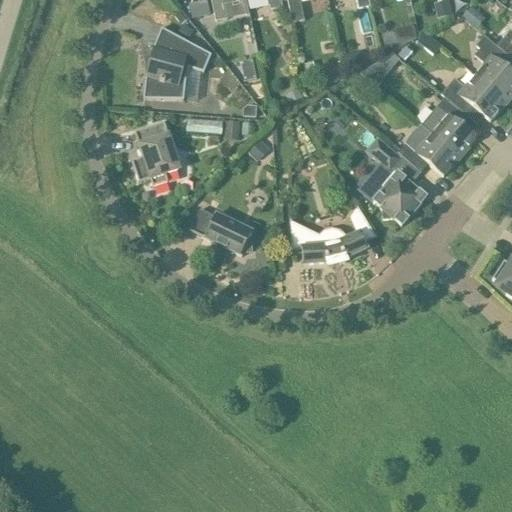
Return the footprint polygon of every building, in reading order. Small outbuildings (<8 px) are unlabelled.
[(206,0),(188,4),(191,18),(208,14),(206,0)] [(210,0),(215,23),(228,20),(224,5),(246,1),(245,0),(210,0)] [(245,0),(246,1),(250,0),(267,0),(270,11),(282,9),(280,0),(245,0)] [(304,22),(299,0),(295,0),(287,2),(292,25),(304,22)] [(355,0),(358,11),(370,8),(368,0),(355,0)] [(447,0),(433,3),(436,18),(451,15),(447,0)] [(467,11),(460,18),(464,21),(475,30),(483,20),(471,8),(467,11)] [(458,16),(450,21),(456,27),(464,21),(460,18),(458,16)] [(145,79),(142,102),(183,102),(183,101),(198,102),(200,74),(203,75),(211,57),(161,30),(152,51),(145,79)] [(511,33),(510,31),(496,48),(511,62),(511,61),(511,33)] [(393,33),(381,36),(384,49),(396,45),(393,33)] [(485,67),(475,79),(506,105),(511,97),(511,77),(504,71),(511,62),(496,48),(484,38),(475,48),(479,51),(474,57),(485,67)] [(402,49),(396,55),(404,60),(411,51),(405,47),(402,49)] [(359,52),(344,56),(347,67),(362,63),(359,52)] [(381,61),(376,64),(387,74),(399,61),(392,55),(381,61)] [(335,63),(323,70),(332,84),(343,76),(335,63)] [(454,81),(441,96),(461,114),(468,106),(490,124),(506,105),(475,79),(465,90),(454,81)] [(297,89),(286,96),(293,107),(304,100),(297,89)] [(444,100),(421,128),(459,160),(475,141),(456,125),(463,116),(461,114),(441,96),(440,97),(444,100)] [(242,112),(242,120),(255,120),(256,109),(246,109),(242,112)] [(239,140),(240,121),(226,120),(225,139),(239,140)] [(164,125),(134,135),(142,160),(131,164),(138,185),(150,182),(152,189),(167,184),(165,177),(179,172),(164,125)] [(421,128),(404,146),(397,155),(401,158),(416,171),(423,163),(443,179),(459,160),(421,128)] [(257,162),(270,150),(260,140),(248,152),(257,162)] [(376,140),(364,155),(379,167),(388,174),(400,159),(376,140)] [(379,167),(368,180),(383,192),(372,204),(382,212),(382,222),(392,221),(401,229),(425,200),(410,187),(406,184),(416,171),(401,158),(400,159),(388,174),(379,167)] [(363,243),(374,238),(358,211),(351,220),(358,236),(346,241),(345,240),(344,238),(343,237),(341,235),(340,234),(338,233),(336,233),(333,232),(330,232),(329,232),(327,233),(325,234),(323,235),(321,236),(320,237),(319,239),(291,225),(291,223),(289,223),(291,252),(301,251),(302,267),(326,265),(327,269),(346,264),(344,261),(366,251),(363,243)] [(200,212),(189,233),(214,245),(224,250),(225,256),(235,255),(239,258),(241,255),(251,254),(250,241),(248,240),(251,234),(215,216),(214,218),(200,212)] [(511,262),(508,267),(503,263),(492,282),(508,292),(505,296),(511,300),(511,262)]
